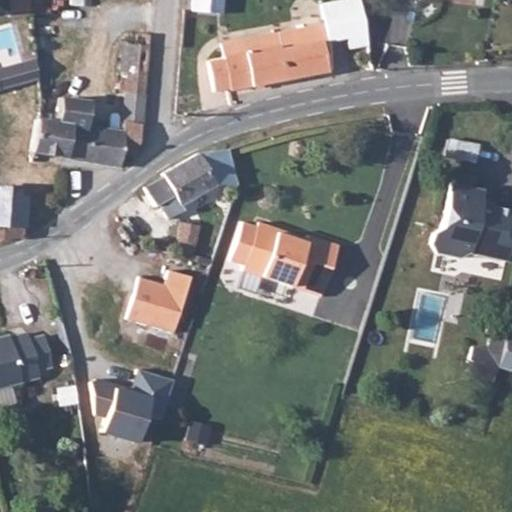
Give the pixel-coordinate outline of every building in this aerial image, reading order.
[(184,0),(184,9),(214,12),(214,0),(184,0)] [(355,0),(349,0),(319,5),(320,23),(215,42),(217,57),(205,60),(208,85),(224,82),(225,88),(329,69),(324,39),(342,36),(343,43),(362,40),(355,0)] [(143,85),(147,32),(132,32),(130,41),(120,40),(115,86),(121,91),(116,129),(97,126),(97,118),(81,115),(79,115),(67,123),(62,127),(58,154),(127,168),(133,165),(143,85)] [(79,115),(81,115),(82,100),(57,96),(53,119),(67,123),(79,115)] [(35,150),(58,154),(62,127),(67,123),(53,119),(37,116),(39,106),(3,100),(0,121),(0,155),(7,164),(25,166),(27,156),(34,156),(35,150)] [(445,137),(442,156),(473,161),(476,143),(445,137)] [(157,176),(137,190),(150,207),(157,206),(166,219),(179,211),(175,205),(215,186),(220,187),(232,187),(235,186),(224,150),(194,155),(157,176)] [(0,186),(0,237),(8,239),(11,238),(14,236),(22,195),(10,187),(0,186)] [(470,259),(503,265),(511,231),(511,218),(480,215),(484,194),(452,187),(442,230),(434,236),(433,246),(438,256),(466,263),(470,259)] [(192,248),(196,229),(179,226),(174,244),(175,254),(184,256),(192,248)] [(287,282),(317,289),(328,245),(301,237),(299,241),(248,228),(236,274),(285,288),(287,282)] [(124,307),(170,319),(180,280),(160,274),(156,289),(131,283),(124,307)] [(165,337),(170,319),(124,307),(119,325),(165,337)] [(494,367),(503,331),(489,327),(484,349),(469,346),(462,376),(491,383),(494,367)] [(511,333),(503,331),(494,367),(511,372),(511,333)] [(4,340),(0,341),(0,388),(8,386),(34,380),(32,374),(24,343),(23,338),(5,343),(4,340)] [(39,339),(24,343),(32,374),(47,370),(47,369),(39,339)] [(8,386),(0,388),(0,408),(13,406),(8,386)]
